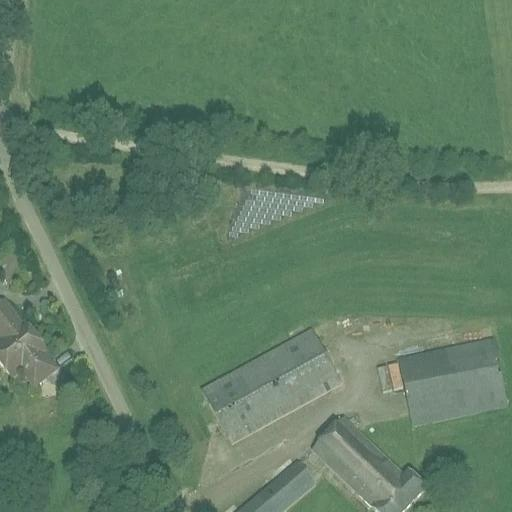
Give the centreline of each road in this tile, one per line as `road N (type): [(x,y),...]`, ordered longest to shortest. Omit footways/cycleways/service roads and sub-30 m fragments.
road 1 (track): [(511,186),(317,175),(0,126)]
road 2 (unclassified): [(170,511),(0,156)]
